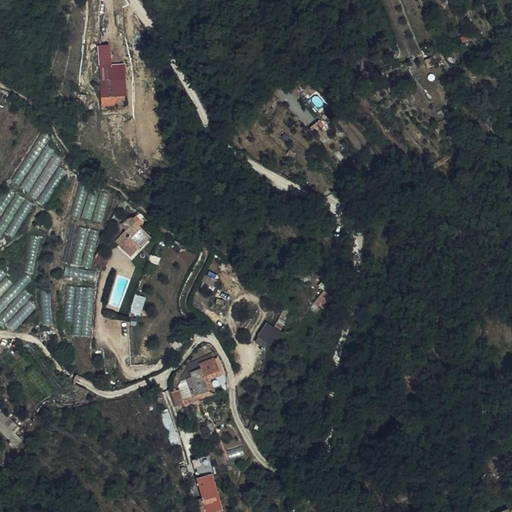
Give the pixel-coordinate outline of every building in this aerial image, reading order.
[(127,105),(125,65),(100,67),(102,107),(127,105)] [(319,127),(326,135),(332,130),(325,121),(319,127)] [(133,224),(142,233),(151,225),(155,222),(151,219),(147,210),(133,224)] [(92,264),(95,248),(99,229),(80,225),(73,263),(82,264),(82,263),(92,264)] [(161,235),(151,225),(142,233),(139,235),(150,247),(161,235)] [(113,259),(110,266),(120,271),(123,264),(113,259)] [(95,280),(97,271),(68,264),(65,273),(95,280)] [(38,307),(19,283),(15,286),(0,266),(0,321),(2,325),(17,313),(22,319),(38,307)] [(159,279),(149,275),(147,281),(156,285),(159,279)] [(92,336),(97,287),(72,285),(68,320),(74,320),(73,334),(92,336)] [(316,300),(323,308),(334,298),(327,290),(316,300)] [(137,294),(132,311),(141,313),(146,296),(137,294)] [(267,321),(255,341),(268,348),(280,328),(267,321)] [(207,388),(202,374),(214,370),(209,357),(192,363),(194,366),(187,369),(188,374),(184,376),(190,394),(207,388)] [(190,394),(192,400),(213,392),(207,377),(215,374),(214,370),(202,374),(207,388),(190,394)] [(181,378),(188,401),(192,400),(190,394),(184,376),(181,378)] [(181,404),(188,401),(181,378),(175,384),(181,404)] [(0,422),(15,440),(20,434),(0,410),(0,422)] [(205,470),(218,506),(220,505),(222,505),(228,503),(216,467),(210,469),(205,470)] [(204,479),(199,480),(209,508),(218,506),(205,470),(201,472),(204,479)] [(511,501),(501,505),(503,510),(511,507),(511,501)]
